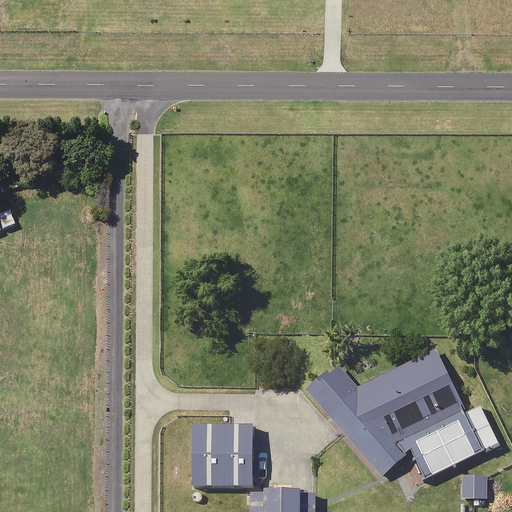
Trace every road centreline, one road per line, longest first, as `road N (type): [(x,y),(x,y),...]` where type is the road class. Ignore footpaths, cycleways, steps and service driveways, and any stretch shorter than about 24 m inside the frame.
road 1 (unclassified): [(0,83),(511,87)]
road 2 (unknown): [(102,84),(97,511)]
